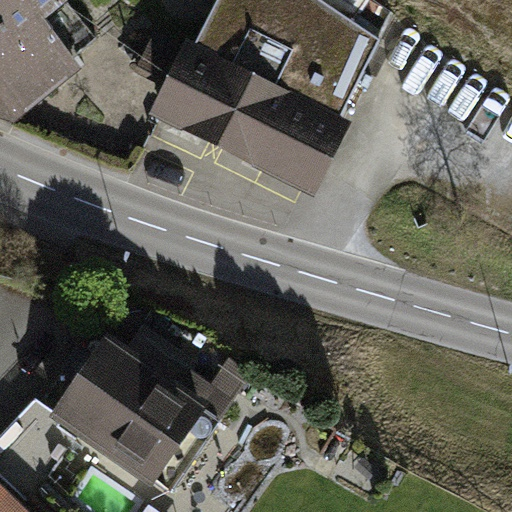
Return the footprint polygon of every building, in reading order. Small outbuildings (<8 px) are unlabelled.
[(55,0),(0,0),(0,113),(9,121),(69,66),(56,51),(84,31),(55,0)] [(188,44),(155,111),(308,189),(385,39),(325,0),(222,0),(198,49),(188,44)] [(97,336),(45,419),(155,488),(207,404),(97,336)] [(0,443),(0,460),(35,481),(62,436),(19,411),(0,443)] [(21,511),(11,502),(1,511),(21,511)]
